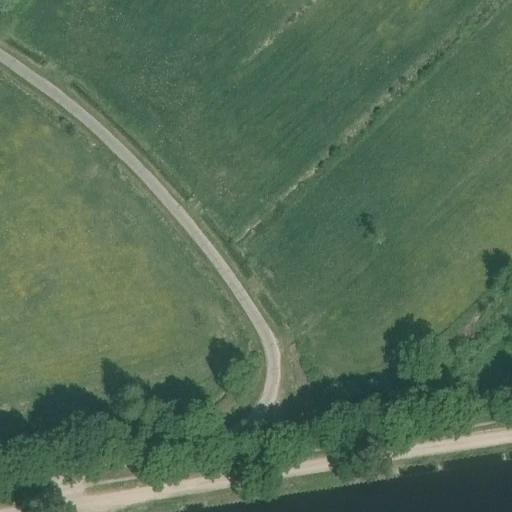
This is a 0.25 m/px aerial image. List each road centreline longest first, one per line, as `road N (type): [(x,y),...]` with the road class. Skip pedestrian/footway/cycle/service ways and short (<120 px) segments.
road 1 (unclassified): [(66,503),(81,473),(244,428),(271,396),(274,356),(216,257),(149,179),(58,94),(0,53)]
road 2 (track): [(511,433),(66,503)]
